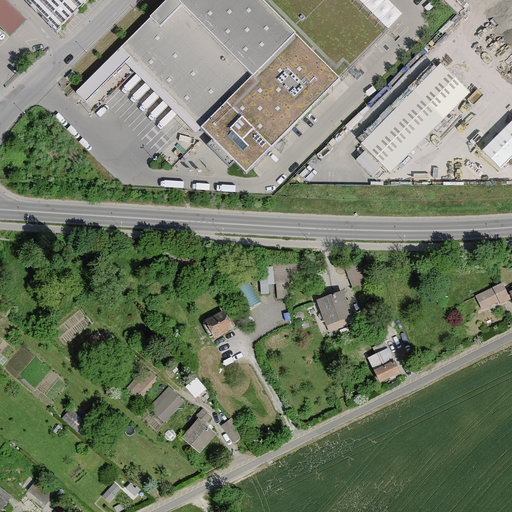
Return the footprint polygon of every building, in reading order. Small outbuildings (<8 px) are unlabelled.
[(5,0),(0,0),(0,28),(11,39),(27,22),(5,0)] [(25,0),(57,32),(88,0),(25,0)] [(342,80),(261,0),(168,0),(78,93),(95,111),(140,67),(176,102),(176,103),(194,120),(248,174),(342,80)] [(361,141),(393,173),(474,92),(441,60),(361,141)] [(368,151),(359,160),(376,176),(384,168),(368,151)] [(193,253),(179,260),(189,280),(203,273),(193,253)] [(303,283),(301,264),(275,266),(275,268),(276,284),(277,284),(278,300),(292,299),(291,283),(303,283)] [(357,264),(345,268),(347,273),(353,289),(360,286),(362,290),(372,286),(365,268),(360,270),(357,264)] [(270,295),(269,286),(268,268),(260,269),(262,296),(270,295)] [(276,284),(275,268),(268,268),(269,286),(276,286),(276,284)] [(252,281),(242,287),(254,307),(264,301),(252,281)] [(511,293),(508,296),(503,285),(478,297),(484,310),(500,301),(502,304),(511,299),(511,293)] [(330,298),(319,302),(329,328),(353,319),(345,297),(343,292),(337,295),(335,290),(328,293),(330,298)] [(92,319),(81,309),(74,318),(85,328),(92,319)] [(225,314),(207,323),(209,326),(205,328),(212,340),(215,338),(216,340),(228,334),(227,332),(233,330),(225,314)] [(393,320),(378,327),(385,341),(400,334),(393,320)] [(114,340),(106,331),(97,340),(93,336),(82,347),(94,359),(114,340)] [(374,349),(377,355),(388,350),(385,343),(374,349)] [(377,355),(370,359),(382,385),(402,375),(390,349),(388,350),(377,355)] [(129,353),(109,373),(117,382),(137,362),(129,353)] [(160,380),(151,372),(132,392),(140,401),(160,380)] [(185,402),(170,388),(151,408),(165,422),(185,402)] [(197,418),(201,421),(205,425),(212,417),(204,410),(197,418)] [(93,429),(74,412),(66,421),(85,439),(93,429)] [(232,419),(223,427),(236,443),(245,435),(232,419)] [(201,421),(185,439),(202,454),(218,436),(205,425),(201,421)] [(55,495),(37,481),(29,492),(47,506),(55,495)] [(116,482),(106,496),(113,502),(124,487),(116,482)] [(13,498),(1,487),(0,488),(0,508),(3,511),(11,500),(13,498)]
